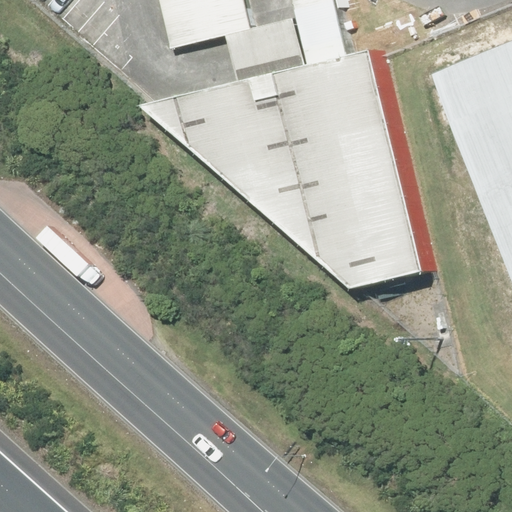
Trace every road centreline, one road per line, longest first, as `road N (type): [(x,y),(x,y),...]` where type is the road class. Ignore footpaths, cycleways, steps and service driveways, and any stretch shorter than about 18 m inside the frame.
road 1 (trunk): [(0,234),(203,429)]
road 2 (trunk): [(203,429),(303,511)]
